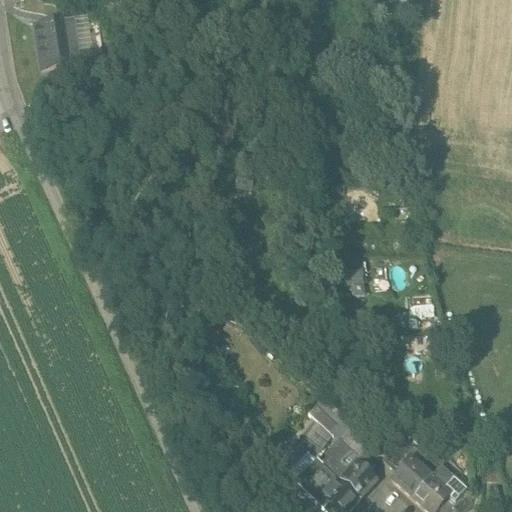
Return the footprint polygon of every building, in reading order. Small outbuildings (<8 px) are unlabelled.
[(378,0),(377,6),(412,15),(416,0),(378,0)] [(63,32),(45,34),(50,66),(64,64),(66,78),(93,75),(89,42),(65,45),(63,32)] [(349,272),(350,295),(368,294),(367,271),(349,272)] [(344,420),(326,405),(310,424),(318,430),(335,445),(344,420)] [(469,421),(451,422),(451,432),(469,431),(469,421)] [(335,445),(318,430),(301,452),(319,466),(322,463),(335,445)] [(378,453),(367,435),(356,442),(368,460),(378,453)] [(412,450),(394,441),(393,441),(389,452),(384,462),(395,471),(405,461),(414,451),(412,450)] [(372,470),(361,460),(357,464),(338,445),(321,472),(337,487),(338,486),(359,505),(377,485),(367,476),(372,470)] [(428,463),(420,471),(411,463),(409,465),(405,461),(395,471),(400,475),(392,484),(412,502),(431,481),(439,472),(428,463)] [(353,511),(359,505),(338,486),(337,487),(321,472),(317,467),(295,493),(317,511),(320,507),(325,511),(353,511)] [(452,499),(431,481),(412,502),(423,511),(439,511),(442,510),(444,511),(449,511),(454,506),(449,502),(452,499)] [(498,487),(488,488),(489,504),(500,503),(498,487)]
